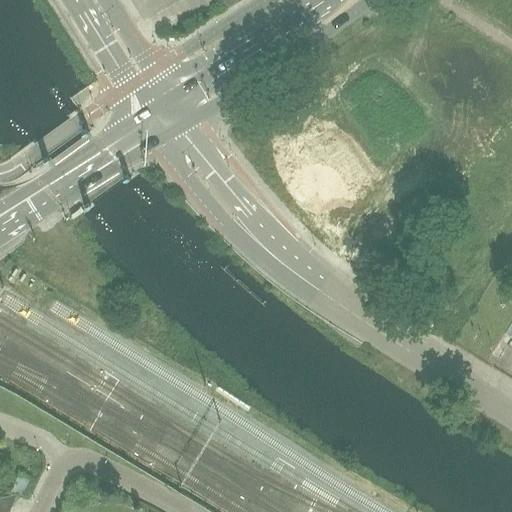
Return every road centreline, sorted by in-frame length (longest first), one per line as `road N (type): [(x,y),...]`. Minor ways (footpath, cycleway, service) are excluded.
road 1 (unclassified): [(511,416),(313,279),(242,214),(164,114)]
road 2 (secondary): [(164,114),(347,0)]
road 3 (unclassified): [(164,114),(88,0)]
road 4 (residential): [(178,511),(108,470),(59,459)]
